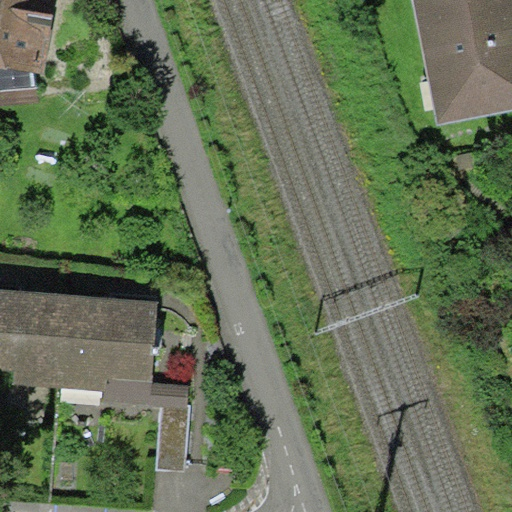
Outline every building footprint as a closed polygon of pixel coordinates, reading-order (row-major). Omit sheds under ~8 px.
[(0,0),(0,76),(39,83),(54,0),(0,0)] [(511,0),(421,0),(449,130),(511,116),(511,0)] [(0,365),(61,370),(67,294),(0,288),(0,365)] [(154,300),(67,294),(61,370),(108,374),(107,389),(148,392),(154,300)] [(160,404),(156,466),(185,468),(189,405),(160,404)]
